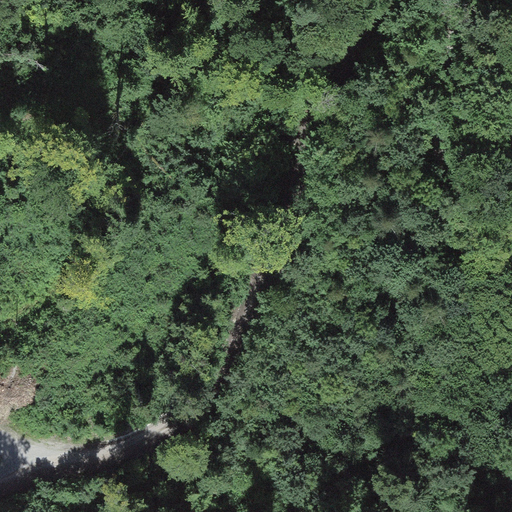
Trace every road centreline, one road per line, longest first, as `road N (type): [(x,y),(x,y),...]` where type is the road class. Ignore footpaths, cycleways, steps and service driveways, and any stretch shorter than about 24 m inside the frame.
road 1 (unclassified): [(0,493),(166,429),(215,386),(248,328),(345,48),(377,0)]
road 2 (track): [(511,481),(460,275),(438,140),(451,0)]
